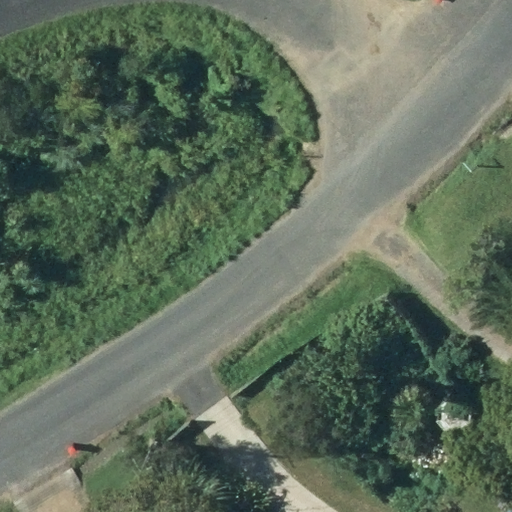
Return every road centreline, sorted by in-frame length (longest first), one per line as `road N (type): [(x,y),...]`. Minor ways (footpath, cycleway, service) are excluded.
road 1 (residential): [(0,456),(312,265),(426,124)]
road 2 (residential): [(255,0),(335,38),(426,124)]
road 3 (residential): [(426,124),(511,23)]
